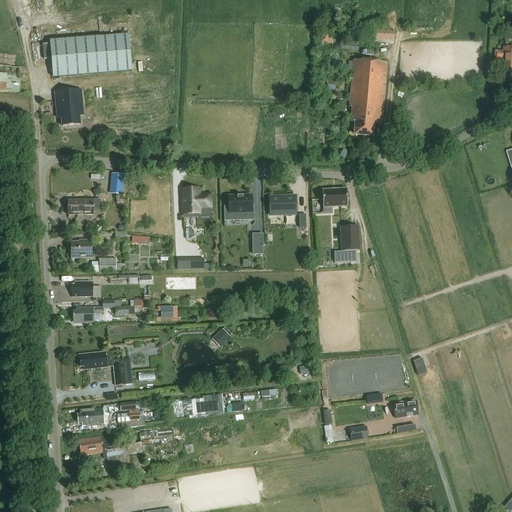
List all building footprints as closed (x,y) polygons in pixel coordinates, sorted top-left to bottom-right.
[(393,38),(394,31),(376,30),(375,37),(393,38)] [(330,50),(332,35),(320,34),(318,49),(330,50)] [(50,41),(53,78),(131,71),(128,35),(50,41)] [(511,49),(505,49),(505,52),(496,52),(495,61),(504,61),(504,74),(511,74),(511,49)] [(355,136),(373,138),(374,125),(382,126),(387,65),(354,62),(354,63),(350,63),(348,79),(352,80),(350,108),(352,108),(351,123),(356,123),(355,136)] [(0,92),(20,94),(21,79),(19,79),(20,68),(0,66),(0,92)] [(81,91),(55,94),(58,120),(62,119),(62,128),(80,126),(79,118),(83,117),(81,91)] [(113,175),(111,195),(121,196),(123,176),(113,175)] [(99,188),(93,191),(96,197),(101,194),(99,188)] [(199,189),(182,190),(183,215),(200,214),(200,209),(211,208),(210,195),(199,195),(199,189)] [(323,209),(347,208),(346,189),(322,191),(323,209)] [(229,206),(223,206),(224,222),(225,222),(225,219),(243,218),(243,212),(252,212),(252,207),(251,196),(228,197),(229,206)] [(269,197),(269,215),(295,215),(295,201),(292,201),(292,197),(269,197)] [(93,200),(68,201),(68,216),(94,215),(93,200)] [(341,253),(334,253),(334,261),(334,264),(337,264),(356,263),(356,259),(356,252),(359,252),(359,250),(358,243),(357,228),(339,229),(341,251),(341,253)] [(91,259),(91,242),(83,242),(83,244),(71,244),(71,246),(70,246),(68,247),(68,251),(70,252),(71,252),(71,260),(91,259)] [(92,263),(92,273),(99,273),(99,271),(116,271),(116,265),(116,259),(99,259),(99,263),(92,263)] [(195,259),(195,269),(203,269),(203,259),(195,259)] [(139,277),(139,286),(152,285),(151,277),(139,277)] [(92,297),(92,283),(74,284),(74,286),(72,286),(72,298),(92,297)] [(73,312),(73,325),(94,324),(94,320),(94,315),(98,315),(102,315),(102,310),(115,310),(115,316),(128,316),(128,315),(134,315),(134,308),(131,308),(130,308),(121,308),(121,302),(103,302),(103,308),(76,309),(76,312),(73,312)] [(173,307),(161,307),(161,319),(173,318),(173,307)] [(222,329),(217,335),(225,343),(230,338),(222,329)] [(80,368),(83,368),(84,371),(107,368),(105,354),(79,356),(80,368)] [(423,358),(416,360),(419,369),(427,366),(423,358)] [(126,366),(113,367),(115,387),(126,386),(132,385),(131,370),(126,370),(126,366)] [(192,415),(226,412),(224,396),(183,400),(184,411),(192,410),(192,415)] [(129,414),(117,415),(118,429),(136,427),(145,427),(145,426),(144,420),(139,421),(138,409),(147,408),(147,402),(120,405),(120,412),(128,411),(129,414)] [(395,416),(398,415),(399,418),(417,415),(415,402),(396,405),(397,407),(394,408),(395,416)] [(104,425),(103,414),(102,409),(94,409),(94,410),(80,411),(81,416),(77,416),(78,424),(82,424),(82,427),(104,425)] [(331,416),(323,417),(325,427),(332,426),(331,416)] [(369,439),(367,426),(350,429),(352,441),(369,439)] [(107,437),(78,441),(81,457),(102,454),(103,459),(108,458),(109,467),(129,464),(128,455),(147,453),(148,450),(148,447),(141,448),(141,444),(130,445),(127,446),(127,448),(106,451),(106,449),(109,448),(107,437)]
